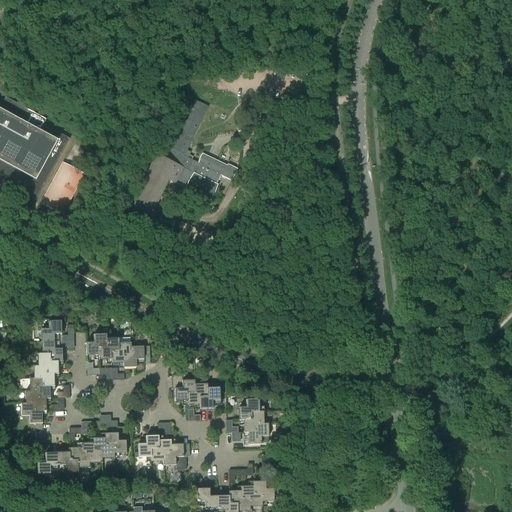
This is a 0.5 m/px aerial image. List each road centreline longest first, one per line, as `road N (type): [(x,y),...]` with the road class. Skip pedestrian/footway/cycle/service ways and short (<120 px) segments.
road 1 (tertiary): [(389,372),(359,131),(360,55),(377,0)]
road 2 (residential): [(180,333),(280,374),(389,372)]
road 3 (residential): [(1,236),(180,333)]
road 4 (tertiary): [(407,510),(389,372)]
